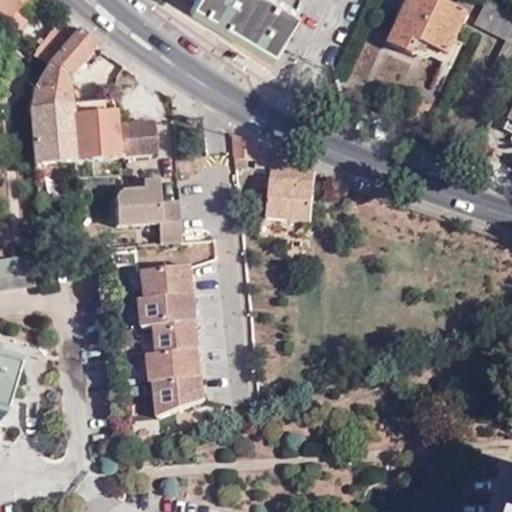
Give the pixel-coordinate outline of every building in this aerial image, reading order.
[(15,13),(23,0),(0,0),(0,23),(17,36),(27,23),(15,13)] [(276,51),(299,12),(278,0),(195,0),(195,2),(276,51)] [(469,16),(434,0),(412,0),(391,46),(415,56),(421,43),(450,56),(469,16)] [(511,44),(511,16),(487,3),(476,27),(507,42),(511,44)] [(68,80),(96,46),(94,45),(89,41),(84,37),(77,30),(53,58),(47,66),(31,92),(69,90),(68,80)] [(496,69),(511,75),(511,73),(511,44),(507,42),(496,69)] [(47,66),(53,58),(39,47),(36,50),(33,54),(47,66)] [(71,117),(70,107),(69,90),(31,92),(26,112),(32,167),(75,163),(71,117)] [(114,102),(108,103),(104,115),(114,114),(114,102)] [(104,115),(108,103),(70,107),(71,117),(104,115)] [(114,114),(104,115),(71,117),(75,163),(116,160),(114,127),(114,114)] [(153,124),(130,126),(128,159),(149,158),(156,150),(153,124)] [(128,159),(130,126),(120,127),(123,159),(128,159)] [(120,127),(114,127),(116,160),(123,159),(120,127)] [(310,221),(316,173),(231,134),(233,160),(256,162),(256,170),(270,171),(265,216),(310,221)] [(33,176),(35,199),(48,198),(45,175),(33,176)] [(182,243),(179,204),(159,205),(157,183),(142,183),(142,192),(122,193),(113,202),(116,229),(157,225),(159,245),(182,243)] [(0,261),(0,292),(35,287),(31,257),(0,261)] [(207,406),(195,259),(139,264),(151,411),(207,406)] [(0,414),(15,366),(0,362),(0,414)] [(133,446),(146,444),(145,428),(131,430),(133,446)]
